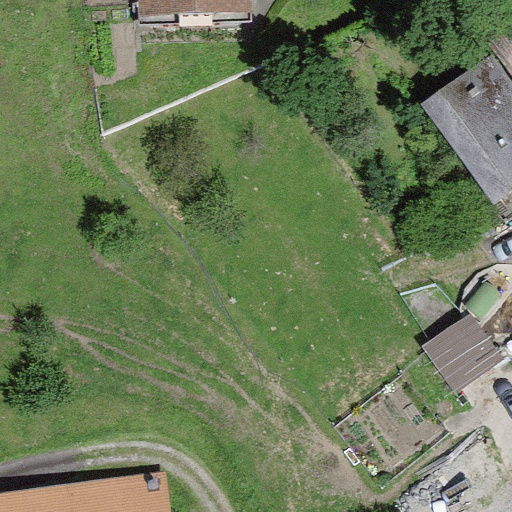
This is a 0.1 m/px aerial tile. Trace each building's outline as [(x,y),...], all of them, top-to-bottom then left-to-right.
[(238,0),(151,0),(152,13),(239,10),(238,0)] [(511,6),(480,29),(511,74),(511,6)] [(511,121),(488,88),(443,120),(499,198),(511,188),(511,121)] [(429,336),(464,376),(507,338),(472,298),(429,336)] [(162,511),(157,480),(0,503),(0,511),(162,511)]
